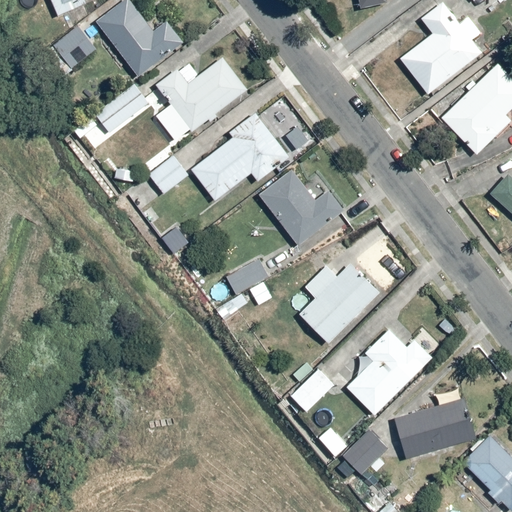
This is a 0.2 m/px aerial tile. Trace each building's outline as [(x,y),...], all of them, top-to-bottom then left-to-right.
[(49,0),(57,16),(65,13),(71,26),(90,17),(81,0),(49,0)] [(98,18),(93,22),(139,81),(183,46),(170,29),(166,32),(141,0),(109,0),(94,12),(98,18)] [(356,0),(358,11),(387,5),(385,0),(356,0)] [(434,0),(430,0),(416,10),(431,33),(398,55),(425,94),(481,57),(447,7),(441,11),(434,0)] [(78,24),(51,46),(72,71),(98,49),(78,24)] [(151,90),(156,87),(190,134),(207,121),(210,125),(221,117),(217,112),(247,90),(221,55),(196,74),(186,59),(165,74),(162,69),(145,82),(151,90)] [(489,72),(439,119),(476,156),(498,134),(494,129),(511,111),(511,62),(504,70),(493,58),(484,67),(489,72)] [(92,113),(71,130),(80,140),(100,124),(108,134),(150,101),(130,76),(88,109),(92,113)] [(178,155),(148,176),(162,196),(192,175),(211,201),(248,174),(255,183),(288,159),(255,112),(226,132),(230,137),(187,168),(178,155)] [(301,164),(258,196),(296,246),(343,211),(327,189),(315,198),(305,185),(312,180),(301,164)] [(511,177),(506,172),(487,195),(511,215),(511,177)] [(261,259),(226,275),(236,295),(270,278),(261,259)] [(327,264),(303,287),(314,298),(297,313),(326,343),(353,317),(357,322),(383,297),(365,278),(368,275),(352,259),(337,274),(327,264)] [(371,361),(344,387),(373,417),(432,360),(429,357),(442,345),(424,326),(405,344),(388,327),(362,352),(371,361)] [(298,388),(289,398),(305,414),(336,384),(318,366),(315,370),(309,364),(292,381),(298,388)] [(393,420),(404,459),(475,439),(464,401),(459,403),(455,389),(435,395),(439,407),(393,420)] [(370,427),(340,456),(362,477),(391,448),(370,427)] [(472,451),(460,462),(488,489),(485,492),(505,511),(508,511),(511,508),(511,457),(486,431),(469,449),(472,451)] [(399,511),(383,492),(366,505),(372,511),(399,511)]
